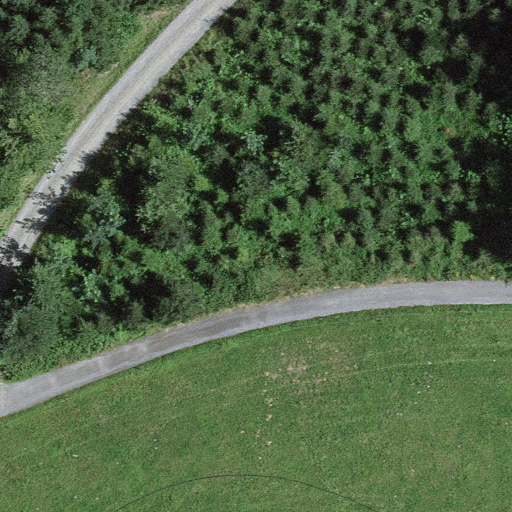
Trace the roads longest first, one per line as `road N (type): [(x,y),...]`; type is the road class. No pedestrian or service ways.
road 1 (track): [(0,405),(112,362),(317,309),(511,298)]
road 2 (track): [(0,276),(87,141),(217,0)]
